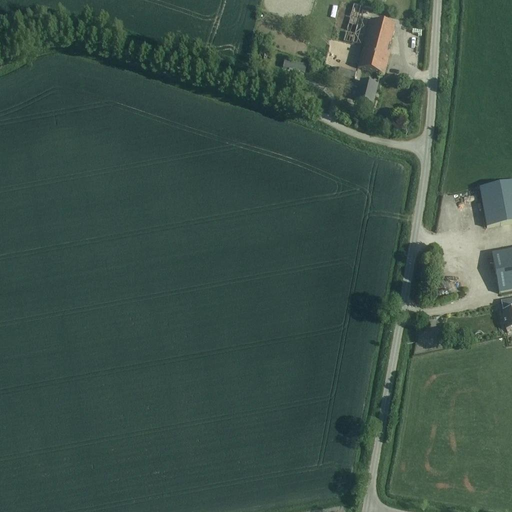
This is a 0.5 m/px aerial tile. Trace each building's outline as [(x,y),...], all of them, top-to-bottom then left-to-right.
[(351,0),(343,38),(362,42),(370,4),(351,0)] [(388,54),(394,27),(371,21),(359,69),(384,76),(390,55),(388,54)] [(285,61),(283,68),(305,74),(306,67),(285,61)] [(356,75),(339,70),(338,77),(354,81),(356,75)] [(378,87),(360,83),(356,102),(373,106),(378,87)] [(511,183),(479,190),(487,229),(511,224),(511,183)] [(511,292),(511,251),(492,255),(499,295),(511,292)] [(511,300),(501,303),(502,308),(503,312),(502,312),(506,331),(511,329),(511,300)]
